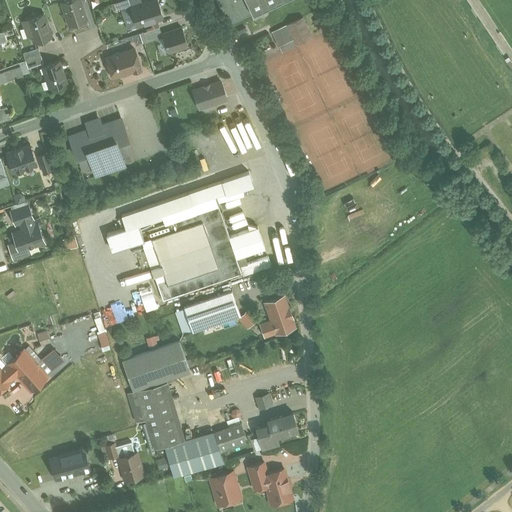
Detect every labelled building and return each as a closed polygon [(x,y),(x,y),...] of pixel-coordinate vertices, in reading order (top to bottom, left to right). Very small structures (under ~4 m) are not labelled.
[(79,0),(67,0),(62,2),(70,26),(87,20),(79,0)] [(129,0),(124,0),(114,4),(116,11),(131,6),(129,0)] [(156,0),(154,0),(132,8),(138,26),(163,17),(156,0)] [(216,0),(229,25),(280,0),(216,0)] [(52,37),(44,14),(26,20),(35,43),(52,37)] [(303,17),(287,25),(294,40),(295,39),(297,45),(312,37),(303,17)] [(287,25),(272,32),(279,47),(294,40),(287,25)] [(182,27),(162,34),(168,52),(188,45),(182,27)] [(157,28),(144,33),(147,43),(148,43),(147,40),(160,36),(157,28)] [(39,48),(23,54),(26,61),(41,56),(39,48)] [(134,48),(120,53),(119,53),(115,54),(115,55),(106,58),(113,78),(134,71),(134,72),(141,70),(140,68),(141,68),(134,48)] [(41,56),(26,61),(28,69),(44,63),(41,56)] [(59,61),(42,67),(50,89),(50,88),(58,86),(67,83),(59,61)] [(221,81),(194,91),(200,108),(227,98),(221,81)] [(0,120),(10,117),(8,114),(9,113),(8,110),(8,111),(6,107),(0,108),(0,120)] [(98,123),(90,126),(92,130),(89,131),(70,138),(77,158),(79,157),(83,169),(93,166),(96,174),(124,164),(122,156),(131,153),(127,140),(129,139),(122,119),(102,126),(100,127),(98,123)] [(30,144),(22,147),(22,146),(14,149),(14,150),(6,153),(13,173),(38,165),(30,144)] [(47,152),(38,156),(44,173),(53,169),(47,152)] [(249,171),(122,216),(126,229),(162,216),(165,223),(139,232),(144,247),(145,246),(152,267),(160,265),(161,266),(151,269),(154,277),(163,274),(165,278),(157,281),(163,300),(172,297),(206,285),(242,273),(237,258),(265,248),(258,226),(230,236),(218,205),(214,195),(226,191),(226,192),(253,183),(249,171)] [(11,211),(16,223),(21,221),(32,217),(33,217),(29,205),(11,211)] [(17,242),(9,245),(14,257),(30,251),(28,247),(44,241),(38,224),(35,225),(32,217),(21,221),(24,229),(14,233),(17,242)] [(268,256),(240,266),(243,276),(272,266),(268,256)] [(232,291),(184,308),(193,332),(240,315),(232,291)] [(284,296),(265,302),(272,320),(261,324),(265,335),(276,331),(276,332),(294,326),(287,308),(289,308),(284,296)] [(126,361),(135,389),(191,369),(180,341),(126,361)] [(48,375),(24,349),(7,365),(16,375),(30,391),(48,375)] [(2,371),(0,369),(0,391),(2,390),(2,388),(10,381),(10,380),(16,375),(8,366),(2,371)] [(167,381),(128,393),(137,422),(146,419),(155,448),(165,445),(165,446),(184,440),(167,381)] [(268,393),(257,397),(260,407),(271,404),(268,393)] [(293,412),(267,419),(269,424),(257,427),(263,448),(278,443),(276,435),(298,429),(293,412)] [(241,422),(213,432),(220,451),(248,441),(241,422)] [(184,440),(165,446),(174,475),(224,460),(220,451),(213,432),(184,440)] [(119,455),(115,442),(106,445),(110,458),(119,455)] [(84,449),(50,459),(56,478),(90,468),(84,449)] [(144,474),(137,452),(119,458),(125,479),(144,474)] [(284,468),(267,473),(264,461),(248,466),(255,488),(267,485),(270,493),(268,494),(271,504),(293,497),(290,487),(291,485),(289,479),(287,478),(284,468)] [(233,471),(210,477),(218,504),(241,497),(233,471)]
